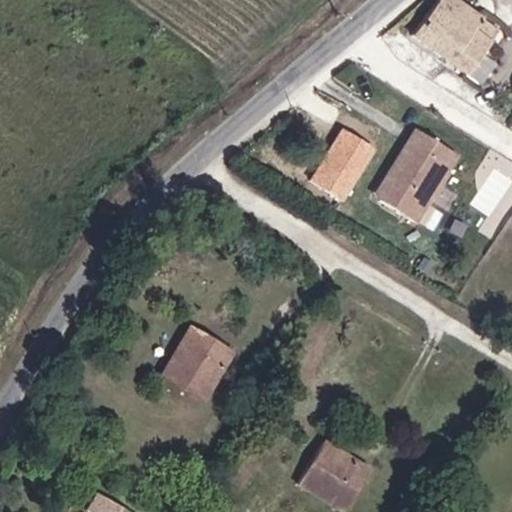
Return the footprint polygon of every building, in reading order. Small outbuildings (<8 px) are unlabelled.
[(475,59),(497,32),(483,22),(493,9),(480,0),(437,0),(423,19),(475,59)] [(483,22),(497,32),(505,21),(492,11),(483,22)] [(419,127),(398,161),(403,164),(390,187),(428,210),(441,189),(433,185),(452,153),(463,159),(473,142),(431,117),(423,130),(419,127)] [(377,147),(342,127),(311,183),(347,202),(377,147)] [(385,184),(390,187),(403,164),(398,161),(385,184)] [(192,309),(183,322),(191,327),(181,345),(172,340),(164,353),(210,381),(237,336),(192,309)] [(326,427),(300,466),(314,475),(321,464),(340,477),(333,487),(346,495),(372,457),(326,427)] [(99,468),(89,485),(97,490),(84,511),(76,507),(72,511),(131,511),(132,511),(133,511),(151,511),(157,503),(99,468)] [(89,485),(76,507),(84,511),(97,490),(89,485)]
